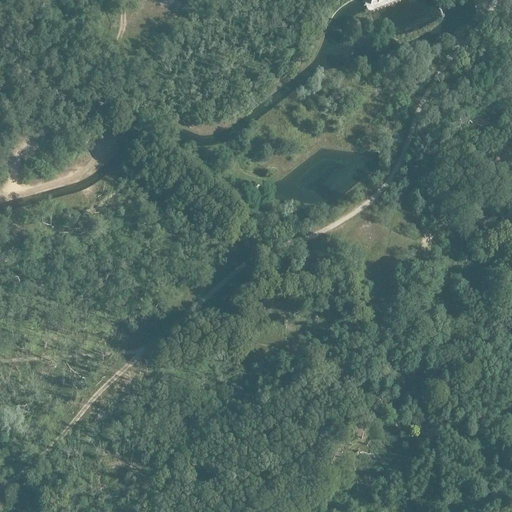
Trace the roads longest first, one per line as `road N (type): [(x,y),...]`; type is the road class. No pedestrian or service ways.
road 1 (track): [(495,0),(439,71),(399,166),(378,193),(309,236),(257,251)]
road 2 (track): [(0,490),(146,349)]
road 3 (track): [(257,251),(146,349)]
road 4 (track): [(117,134),(103,116),(95,78),(123,32),(121,0)]
road 5 (track): [(0,198),(78,177),(117,134)]
